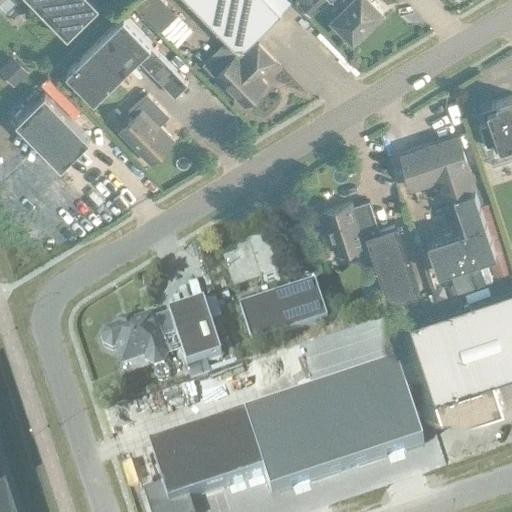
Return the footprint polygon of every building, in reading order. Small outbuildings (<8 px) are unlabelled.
[(31,0),(67,36),(98,5),(92,0),(31,0)] [(190,0),(239,49),(280,9),(271,0),(190,0)] [(348,0),(332,16),(352,37),(381,9),(372,0),(348,0)] [(66,70),(93,98),(137,56),(174,95),(187,82),(150,44),(151,43),(123,14),(66,70)] [(265,83),(257,74),(262,69),(264,70),(274,60),(257,43),(242,58),(236,52),(214,73),(243,104),(265,83)] [(18,59),(4,73),(14,83),(28,70),(18,59)] [(89,137),(45,91),(16,119),(61,165),(89,137)] [(118,129),(149,161),(173,138),(159,123),(168,114),(146,91),(127,110),(133,115),(118,129)] [(490,118),(478,123),(485,145),(498,141),(499,144),(498,144),(498,146),(511,141),(511,93),(495,99),(496,100),(497,104),(487,107),(490,118)] [(413,184),(450,171),(455,187),(472,182),(456,134),(402,152),(413,184)] [(455,194),(466,228),(428,240),(438,271),(487,255),(495,252),(479,203),(474,187),(455,194)] [(363,241),(367,240),(365,232),(378,228),(368,199),(351,204),(349,201),(322,210),(336,252),(363,243),(363,241)] [(488,200),(479,203),(495,252),(487,255),(493,275),(511,269),(488,200)] [(378,228),(365,232),(367,240),(388,301),(418,291),(395,222),(378,228)] [(278,282),(280,281),(266,242),(265,243),(250,248),(249,248),(250,253),(240,256),(238,256),(223,261),(233,292),(261,283),(262,287),(263,287),(263,286),(278,281),(278,282)] [(453,282),(445,285),(448,294),(483,283),(477,265),(450,274),(453,282)] [(315,286),(240,311),(252,348),(328,323),(315,286)] [(511,373),(511,287),(410,321),(445,427),(503,408),(494,379),(511,373)] [(160,341),(164,352),(179,347),(187,370),(222,359),(204,304),(169,316),(175,336),(160,341)] [(163,366),(166,358),(164,352),(160,341),(152,317),(106,333),(102,340),(105,348),(112,352),(116,350),(122,367),(145,359),(147,365),(155,369),(163,366)] [(162,488),(143,494),(148,511),(193,511),(190,502),(265,477),(272,497),(424,447),(398,368),(246,418),(150,450),(162,488)] [(155,373),(154,377),(156,381),(160,383),(164,383),(167,381),(169,377),(168,373),(166,370),(161,368),(157,370),(155,373)] [(0,488),(0,511),(13,511),(4,482),(3,482),(5,490),(1,491),(0,488)]
